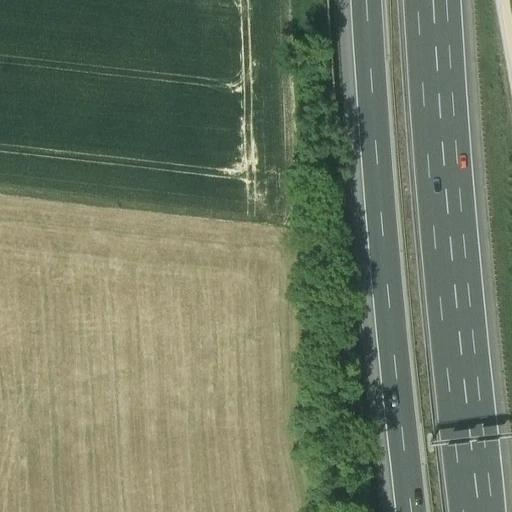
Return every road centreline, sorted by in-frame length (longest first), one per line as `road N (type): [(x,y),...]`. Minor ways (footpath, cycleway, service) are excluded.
road 1 (motorway): [(475,511),(431,0)]
road 2 (motorway): [(367,0),(410,511)]
